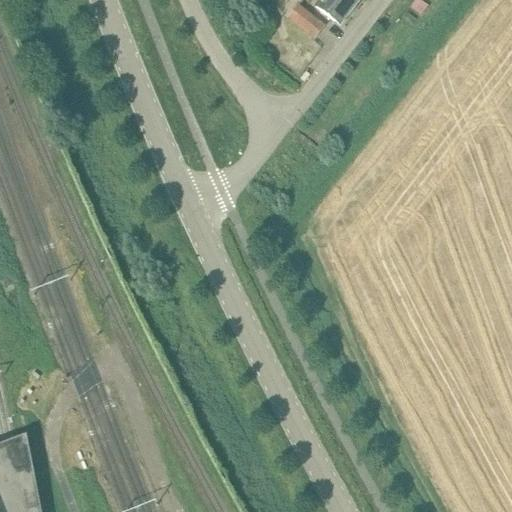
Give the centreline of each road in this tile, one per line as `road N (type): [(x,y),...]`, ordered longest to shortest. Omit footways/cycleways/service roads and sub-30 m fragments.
road 1 (tertiary): [(343,511),(189,207)]
road 2 (tertiary): [(189,207),(103,0)]
road 3 (unclassified): [(382,0),(278,133)]
road 4 (unclassified): [(278,133),(217,55),(188,0)]
